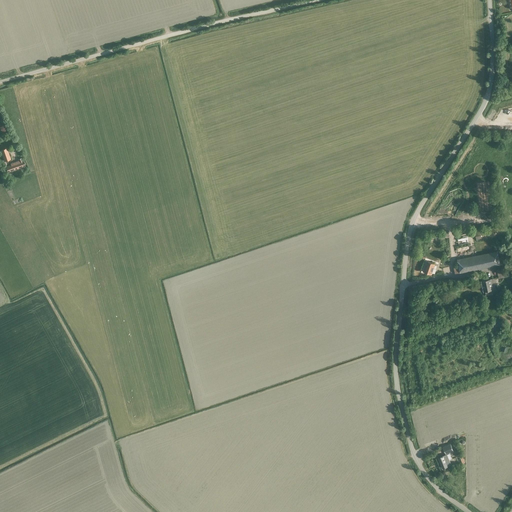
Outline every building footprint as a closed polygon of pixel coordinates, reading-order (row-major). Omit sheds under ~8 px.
[(4,161),(11,158),(7,147),(0,149),(4,161)] [(8,171),(16,169),(26,165),(24,160),(23,161),(21,158),(18,159),(19,160),(10,163),(11,164),(6,166),(8,171)] [(501,227),(474,231),(476,240),(502,235),(501,227)] [(497,251),(476,255),(479,268),(500,264),(497,251)] [(479,268),(476,255),(457,259),(459,266),(454,267),(455,273),(479,268)] [(431,274),(435,264),(427,261),(423,271),(431,274)] [(483,291),(485,291),(486,295),(492,293),(491,290),(493,289),(490,279),(481,281),(483,291)] [(443,446),(445,454),(453,450),(450,443),(443,446)] [(451,465),(447,454),(438,457),(443,468),(451,465)]
